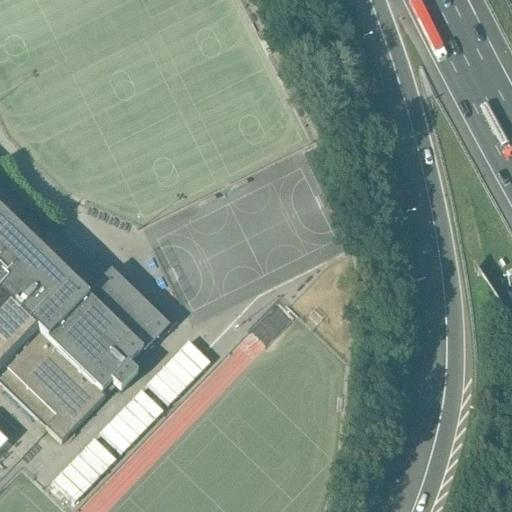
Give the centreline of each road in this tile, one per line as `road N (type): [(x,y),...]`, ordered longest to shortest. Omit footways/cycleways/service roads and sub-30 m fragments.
road 1 (motorway): [(377,0),(423,148),(454,324),(451,406),(422,511)]
road 2 (motorway): [(433,0),(511,151)]
